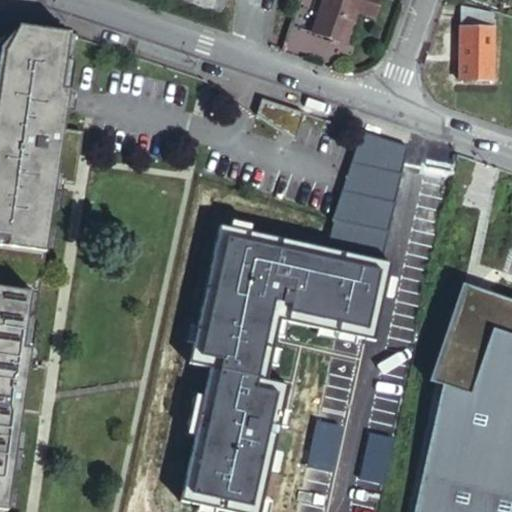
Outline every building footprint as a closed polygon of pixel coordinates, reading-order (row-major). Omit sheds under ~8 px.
[(331,0),(321,32),(352,42),(363,10),(379,15),(384,0),(331,0)] [(462,2),(458,74),(491,75),(494,13),(462,2)] [(4,35),(0,61),(0,259),(50,266),(80,45),(4,35)] [(253,91),(249,108),(286,134),(296,105),(253,91)] [(386,257),(214,221),(185,359),(205,364),(177,497),(248,511),(256,511),(284,380),(262,375),(275,315),(370,335),(386,257)] [(511,511),(511,298),(463,282),(412,511),(511,511)] [(12,511),(42,309),(0,302),(0,511),(12,511)]
